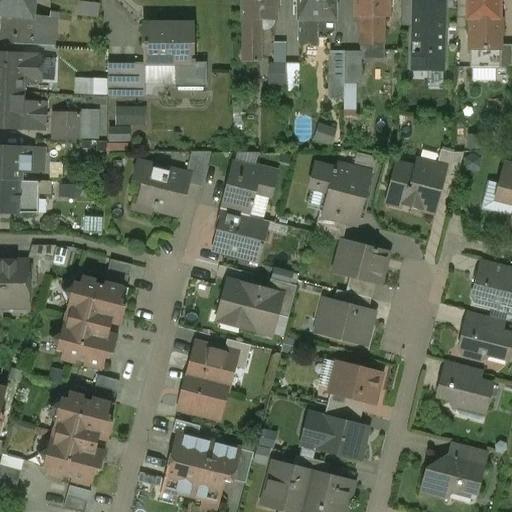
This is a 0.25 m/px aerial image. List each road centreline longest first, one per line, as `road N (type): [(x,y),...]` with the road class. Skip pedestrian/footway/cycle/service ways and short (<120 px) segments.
road 1 (residential): [(120,511),(182,271)]
road 2 (residential): [(375,511),(433,280)]
